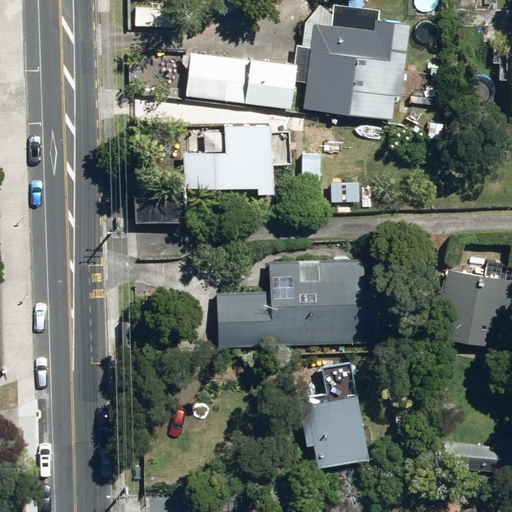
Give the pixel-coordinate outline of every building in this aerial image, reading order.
[(313,2),(311,0),(280,0),(270,8),(282,24),(304,9),(313,2)] [(308,103),(398,114),(400,90),(408,91),(416,17),(380,13),(379,25),(317,18),(308,103)] [(190,91),(295,104),(301,57),(256,51),(256,56),(195,48),(190,91)] [(263,181),(263,188),(278,188),(276,120),(209,121),(210,147),(187,147),(188,183),(263,181)] [(308,174),(308,204),(325,203),(324,174),(308,174)] [(183,188),(134,188),(134,222),(183,222),(183,188)] [(258,199),(259,216),(286,215),(285,198),(258,199)] [(368,199),(367,212),(384,212),(383,198),(368,199)] [(219,290),(221,344),(373,337),(370,254),(272,258),(274,288),(219,290)] [(440,330),(510,343),(511,333),(511,261),(490,257),(488,270),(453,263),(449,281),(442,279),(438,301),(446,302),(440,330)] [(483,374),(464,373),(463,398),(482,399),(483,374)] [(312,441),(318,467),(368,457),(357,398),(299,409),(306,443),(312,441)] [(478,464),(511,465),(511,442),(479,441),(478,464)] [(304,511),(366,511),(367,499),(306,495),(304,511)]
